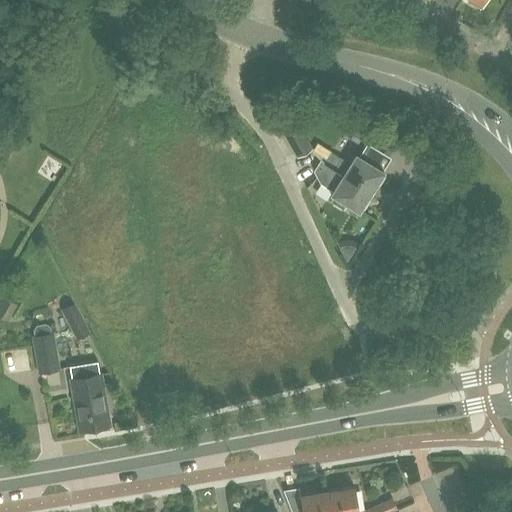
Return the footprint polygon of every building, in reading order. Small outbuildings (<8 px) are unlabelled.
[(294,120),(282,127),(298,155),(310,148),(294,120)] [(388,155),(396,143),(375,130),(367,143),(388,155)] [(325,163),(336,170),(372,191),(383,171),(356,154),(350,163),(332,151),(325,163)] [(336,170),(325,163),(320,160),(314,170),(320,183),(320,184),(333,192),(331,194),(335,196),(334,203),(343,208),(348,205),(359,211),(372,191),(336,170)] [(0,315),(7,319),(18,304),(4,295),(0,301),(0,315)] [(61,308),(76,339),(90,331),(75,300),(61,308)] [(52,333),(51,333),(50,328),(48,325),(45,324),(37,325),(35,328),(34,331),(35,336),(34,336),(40,371),(58,368),(52,333)] [(80,428),(109,423),(100,374),(98,361),(69,366),(71,379),(80,428)] [(208,374),(168,380),(170,393),(210,386),(208,374)] [(357,511),(354,486),(327,490),(330,511),(357,511)] [(330,511),(327,490),(300,494),(302,511),(330,511)] [(391,511),(398,509),(392,498),(361,511),(391,511)]
